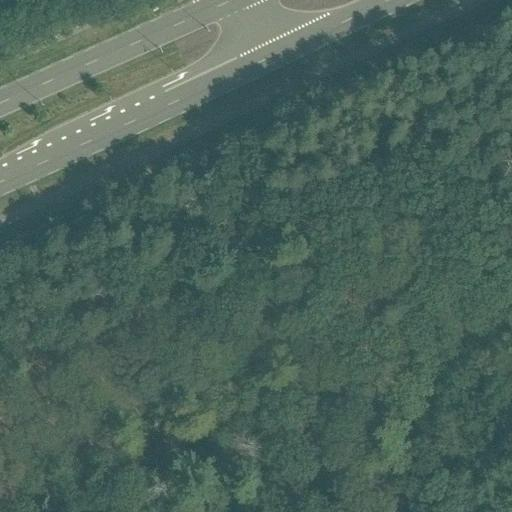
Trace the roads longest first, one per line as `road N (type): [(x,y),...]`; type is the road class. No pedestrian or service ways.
road 1 (primary): [(0,180),(272,56)]
road 2 (primary): [(232,0),(0,103)]
road 3 (primary): [(272,56),(386,0)]
